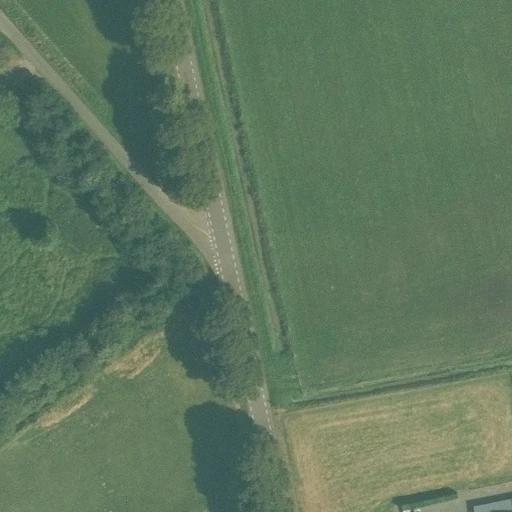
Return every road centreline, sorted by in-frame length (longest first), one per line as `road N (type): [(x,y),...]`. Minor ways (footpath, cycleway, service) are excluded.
road 1 (unclassified): [(228,260),(147,199),(0,7)]
road 2 (secondary): [(228,260),(173,0)]
road 3 (secondary): [(278,511),(228,260)]
